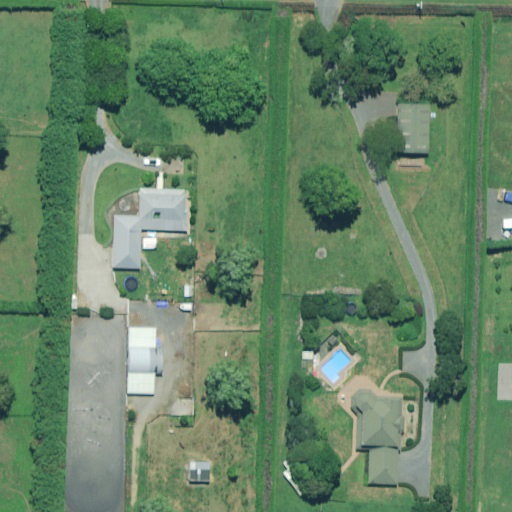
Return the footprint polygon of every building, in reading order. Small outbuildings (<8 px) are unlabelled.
[(432,104),(402,104),(401,153),(431,154),(432,104)] [(187,191),(142,189),(141,216),(117,216),(115,269),(143,269),(144,230),(186,231),(187,191)] [(162,366),(163,333),(157,333),(158,328),(131,328),(130,393),(156,394),(157,366),(162,366)] [(365,411),(363,445),(373,445),(371,485),(402,487),(407,392),(358,390),(357,410),(365,411)] [(213,463),(192,463),(192,482),(213,481),(213,463)]
